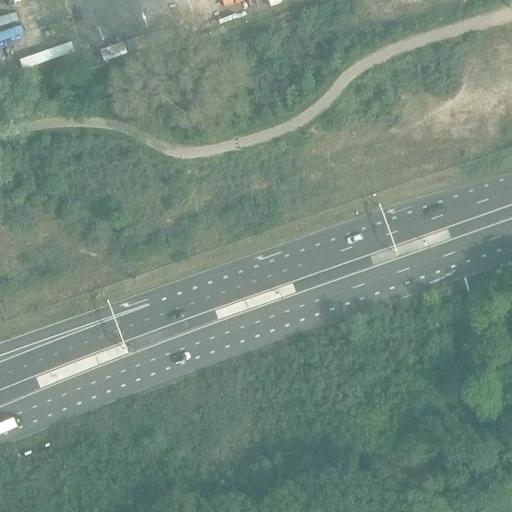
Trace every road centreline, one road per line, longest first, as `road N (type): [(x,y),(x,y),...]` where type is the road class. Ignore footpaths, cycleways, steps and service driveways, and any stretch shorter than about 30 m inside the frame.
road 1 (primary): [(0,422),(511,233)]
road 2 (primary): [(511,192),(154,318)]
road 3 (primary): [(154,318),(0,377)]
road 4 (primary): [(154,318),(0,357)]
